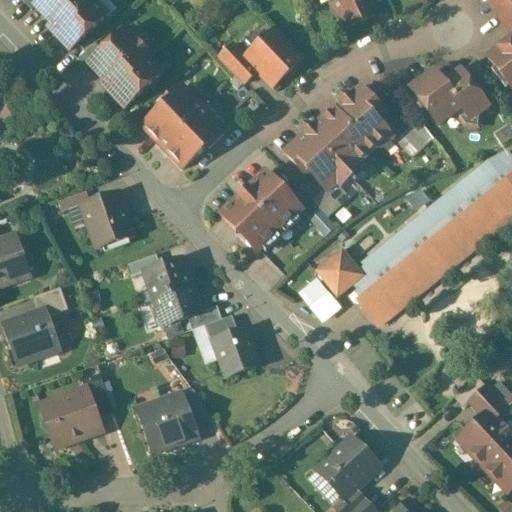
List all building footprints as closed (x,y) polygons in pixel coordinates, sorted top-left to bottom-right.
[(26,0),(23,3),(31,12),(35,9),(43,0),(26,0)] [(43,0),(35,9),(52,27),(48,30),(69,52),(106,17),(94,4),(97,1),(96,0),(43,0)] [(331,0),(332,1),(330,4),(333,11),(337,12),(345,30),(377,16),(369,0),(331,0)] [(511,0),(493,0),(488,4),(511,36),(511,0)] [(103,53),(89,67),(107,85),(103,88),(124,110),(161,75),(149,62),(152,59),(127,32),(103,53)] [(274,32),(246,59),(258,72),(257,73),(272,89),(301,61),(274,32)] [(511,43),(498,52),(500,54),(491,61),(489,59),(488,61),(511,92),(511,43)] [(95,45),(78,61),(86,70),(89,67),(103,53),(95,45)] [(246,59),(233,46),(218,61),(242,87),(257,73),(258,72),(246,59)] [(443,86),(434,74),(411,92),(437,127),(460,110),(469,123),(487,109),(460,74),(443,86)] [(142,129),(182,171),(223,133),(211,121),(207,121),(201,114),(211,105),(210,104),(200,114),(194,107),(194,103),(183,91),(157,116),(142,129)] [(333,112),(314,130),(311,127),(310,129),(304,128),(304,134),(302,136),(305,138),(285,156),(305,177),(308,174),(327,195),(337,186),(341,190),(351,181),(354,185),(356,184),(348,175),(379,147),(378,145),(378,142),(385,136),(393,145),(394,143),(377,124),(385,117),(360,91),(351,100),(348,97),(347,98),(341,98),(341,104),(339,105),(342,108),(335,114),(333,112)] [(147,106),(133,119),(142,129),(157,116),(147,106)] [(419,119),(398,139),(416,157),(437,136),(419,119)] [(487,163),(361,265),(363,268),(359,271),(342,251),(315,273),(337,300),(353,287),(357,292),(354,294),(360,301),(356,304),(377,329),(400,309),(398,306),(410,296),(413,299),(437,280),(434,277),(447,266),(449,270),(473,250),(471,247),(499,224),(502,227),(511,218),(511,191),(505,183),(495,192),(490,186),(499,179),(487,163)] [(265,175),(246,193),(246,192),(239,199),(220,217),(256,255),(301,213),(265,175)] [(86,193),(57,203),(61,214),(79,207),(90,204),(86,193)] [(90,204),(79,207),(85,225),(87,225),(96,251),(133,238),(118,194),(90,204)] [(336,229),(319,211),(309,221),(325,239),(336,229)] [(0,243),(0,242),(0,287),(29,278),(14,238),(0,243)] [(181,260),(143,273),(153,301),(191,288),(181,260)] [(201,316),(191,288),(153,301),(163,330),(201,316)] [(60,290),(33,300),(38,315),(45,313),(47,319),(67,312),(60,290)] [(38,315),(3,328),(11,350),(13,349),(19,367),(58,352),(47,319),(45,313),(38,315)] [(231,318),(202,329),(209,346),(213,344),(212,343),(237,334),(231,318)] [(259,367),(246,331),(237,334),(212,343),(213,344),(225,379),(259,367)] [(99,376),(82,382),(85,392),(86,391),(97,421),(113,416),(99,376)] [(506,411),(485,389),(468,404),(482,419),(485,422),(491,416),(496,421),(506,411)] [(85,392),(40,408),(48,430),(55,427),(56,429),(59,428),(64,441),(81,435),(82,440),(101,433),(97,421),(86,391),(85,392)] [(213,420),(192,391),(181,395),(192,428),(213,420)] [(181,395),(137,412),(152,455),(196,439),(192,428),(181,395)] [(482,419),(457,442),(458,443),(459,442),(483,467),(511,439),(511,438),(496,421),(491,416),(485,422),(482,419)] [(511,439),(483,467),(496,481),(501,481),(510,490),(506,494),(507,495),(511,490),(511,439)] [(351,440),(316,473),(343,502),(344,503),(354,493),(379,469),(351,440)] [(372,511),(354,493),(344,503),(343,502),(335,510),(336,511),(372,511)] [(500,508),(505,511),(511,511),(511,501),(508,498),(500,508)] [(419,511),(409,500),(396,511),(419,511)]
